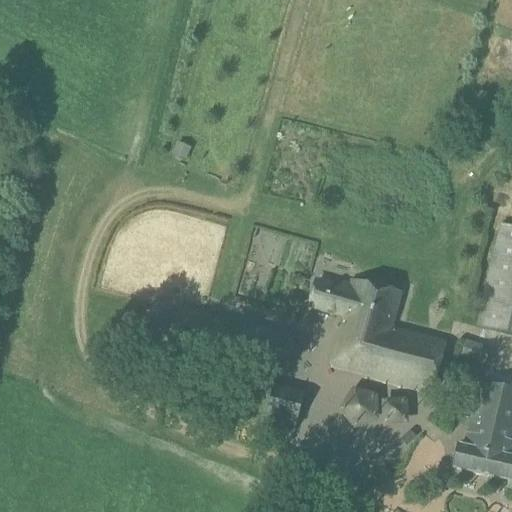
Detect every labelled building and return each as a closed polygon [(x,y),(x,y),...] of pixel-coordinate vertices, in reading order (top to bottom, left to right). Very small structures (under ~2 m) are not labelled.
[(191,149),(177,143),(171,157),(185,163),(191,149)] [(511,228),(500,226),(476,329),(511,337),(511,228)] [(343,317),(332,361),(332,363),(333,366),(337,369),(430,392),(433,390),(444,346),(442,341),(391,328),(398,298),(339,283),(338,287),(315,281),(309,308),(343,317)] [(168,345),(284,376),(291,348),(288,340),(177,310),(168,345)] [(463,361),(488,366),(491,355),(492,349),(476,344),(478,338),(472,336),(470,343),(467,342),(465,349),(463,361)] [(266,417),(263,427),(293,435),(303,396),(262,385),(254,414),(266,417)] [(458,445),(453,469),(511,482),(511,393),(484,387),(480,390),(466,447),(458,445)]
